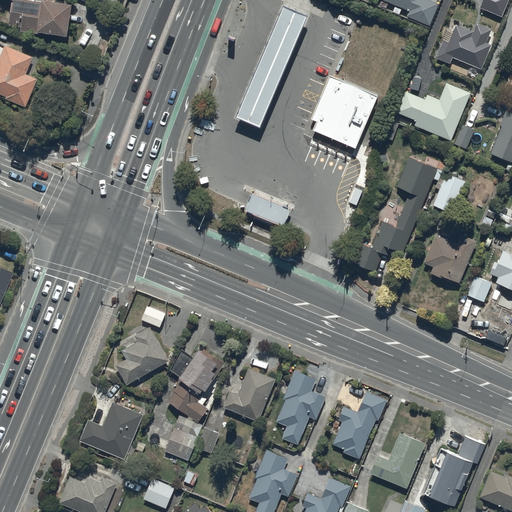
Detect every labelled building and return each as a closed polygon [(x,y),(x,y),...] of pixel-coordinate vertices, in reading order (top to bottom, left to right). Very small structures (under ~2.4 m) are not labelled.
[(41,0),(42,1),(33,0),(12,0),(9,25),(22,27),(21,31),(36,33),(37,30),(67,35),(72,4),(48,0),(41,0)] [(282,0),(235,112),(259,123),(307,10),(282,0)] [(429,23),(438,1),(434,0),(387,0),(408,9),(406,14),(429,23)] [(481,0),(479,5),(501,14),(507,0),(481,0)] [(452,55),(481,67),(491,42),(485,40),(491,27),(476,21),(473,29),(455,22),(448,40),(442,37),(435,55),(450,61),(452,55)] [(0,93),(6,96),(6,98),(25,107),(38,78),(26,73),(33,56),(5,44),(0,56),(0,93)] [(329,72),(311,116),(316,118),(312,127),(355,145),(377,92),(329,72)] [(414,123),(450,138),(470,90),(446,80),(439,97),(427,92),(425,97),(405,89),(396,110),(416,118),(414,123)] [(511,111),(507,109),(490,151),(511,159),(511,111)] [(392,121),(385,138),(391,140),(398,123),(392,121)] [(454,142),(466,147),(474,128),(462,123),(454,142)] [(351,259),(375,269),(383,251),(390,254),(393,246),(403,250),(437,166),(409,154),(397,184),(410,189),(395,224),(382,219),(371,245),(359,240),(351,259)] [(446,172),(433,203),(452,211),(465,179),(446,172)] [(245,209),(256,213),(254,216),(273,224),(274,221),(283,224),(290,208),(252,193),(245,209)] [(433,264),(430,271),(446,277),(447,276),(459,281),(477,239),(460,232),(456,241),(435,232),(423,260),(433,264)] [(496,281),(511,287),(511,252),(503,248),(498,261),(494,260),(489,271),(498,275),(496,281)] [(0,300),(11,272),(0,267),(0,300)] [(467,293),(484,300),(492,281),(474,274),(467,293)] [(147,305),(141,318),(160,327),(166,313),(147,305)] [(150,326),(134,335),(137,341),(121,350),(126,358),(116,364),(126,383),(169,360),(150,326)] [(198,421),(207,407),(197,400),(203,392),(201,391),(203,387),(206,389),(224,362),(201,346),(193,358),(181,350),(169,367),(180,375),(179,377),(180,377),(172,389),(174,391),(168,400),(198,421)] [(275,378),(249,368),(237,394),(230,391),(223,407),(259,421),(275,378)] [(316,378),(295,369),(283,398),(285,399),(276,422),(287,426),(282,437),(298,444),(310,416),(316,418),(326,396),(311,390),(316,378)] [(387,399),(366,391),(357,411),(344,406),(339,419),(343,421),(333,444),(344,449),(343,451),(360,458),(375,419),(378,421),(387,399)] [(143,414),(113,402),(103,425),(88,419),(79,440),(125,459),(143,414)] [(203,425),(179,414),(165,449),(189,460),(195,445),(211,451),(219,433),(202,425),(203,425)] [(425,442),(399,432),(388,459),(377,454),(370,473),(407,487),(425,442)] [(458,454),(439,447),(423,492),(453,504),(472,461),(478,464),(485,444),(465,436),(458,454)] [(288,456),(266,449),(255,477),(258,478),(249,497),(259,502),(254,511),(273,511),(282,494),(289,496),(298,473),(284,468),(288,456)] [(506,476),(489,469),(479,496),(511,509),(511,476),(506,474),(506,476)] [(198,474),(188,470),(184,480),(194,484),(198,474)] [(117,483),(102,476),(100,481),(89,476),(86,483),(71,476),(60,502),(83,511),(105,511),(106,511),(114,511),(125,489),(116,485),(117,483)] [(175,486),(152,477),(143,499),(166,508),(175,486)] [(350,485),(330,477),(321,497),(307,492),(302,506),(306,508),(304,511),(336,511),(339,506),(342,507),(350,485)] [(423,511),(425,509),(404,500),(399,511),(423,511)] [(195,502),(185,511),(221,511),(220,511),(218,511),(211,511),(206,505),(201,509),(195,502)] [(368,511),(369,511),(348,502),(344,511),(368,511)]
